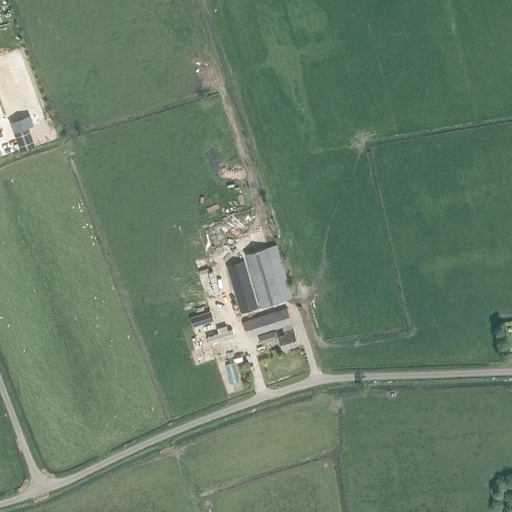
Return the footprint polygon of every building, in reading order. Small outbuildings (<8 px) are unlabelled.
[(283,300),(267,247),(245,254),(261,307),(283,300)] [(258,308),(244,261),(226,266),(240,313),(258,308)] [(282,349),(297,345),(287,309),(243,321),(247,336),(282,327),(284,336),(279,337),(282,349)] [(213,343),(237,335),(233,323),(221,327),(223,332),(211,336),(213,343)] [(276,339),(274,331),(258,336),(261,344),(276,339)] [(232,384),(241,381),(236,362),(227,364),(232,384)]
